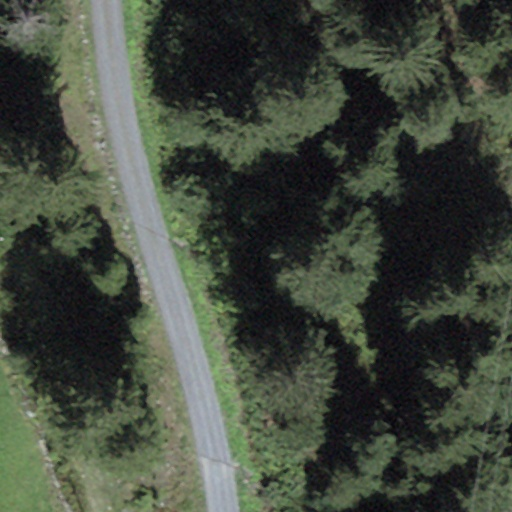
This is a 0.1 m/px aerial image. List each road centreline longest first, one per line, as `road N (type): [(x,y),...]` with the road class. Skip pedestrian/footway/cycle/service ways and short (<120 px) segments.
road 1 (track): [(128,0),(120,132),(215,445),(221,511)]
road 2 (track): [(81,511),(0,260)]
